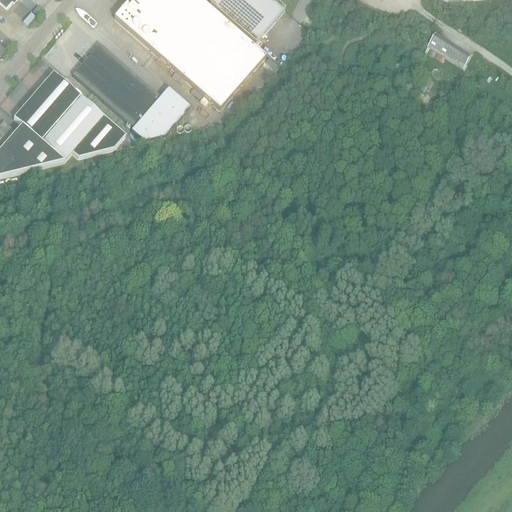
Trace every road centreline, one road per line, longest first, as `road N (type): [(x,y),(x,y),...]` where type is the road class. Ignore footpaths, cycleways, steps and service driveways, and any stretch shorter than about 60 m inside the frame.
road 1 (track): [(0,291),(157,214),(189,174),(0,232)]
road 2 (track): [(189,511),(140,470),(71,433),(24,368),(55,268)]
road 3 (track): [(369,0),(321,42),(247,132),(189,174)]
road 4 (track): [(336,511),(470,368)]
road 5 (track): [(511,72),(409,6)]
